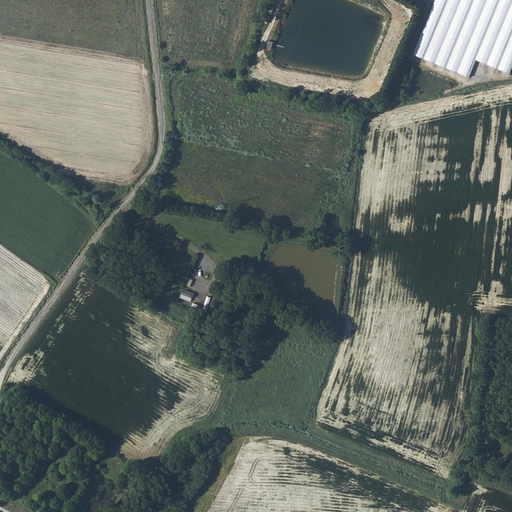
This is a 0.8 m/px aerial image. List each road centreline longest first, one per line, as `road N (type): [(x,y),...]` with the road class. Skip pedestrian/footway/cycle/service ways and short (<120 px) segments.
road 1 (unclassified): [(148,0),(161,115),(156,163),(14,352),(0,382)]
road 2 (track): [(0,136),(80,179),(118,185),(135,176),(151,137),(137,0)]
road 3 (track): [(188,62),(206,81),(246,77),(282,0)]
